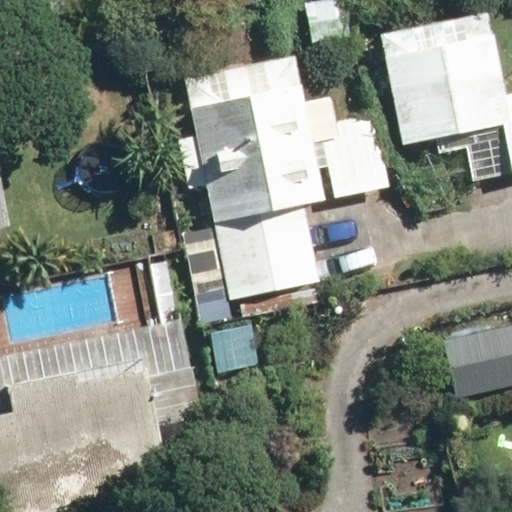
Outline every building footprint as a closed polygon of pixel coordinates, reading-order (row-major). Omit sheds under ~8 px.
[(356,0),(337,0),(292,8),(299,54),(364,43),(356,0)] [(378,33),(402,144),(498,123),(509,175),(511,174),(511,92),(504,94),(486,10),(378,33)] [(182,223),(200,305),(323,279),(306,203),(323,199),(317,170),(328,167),(334,196),(389,184),(374,114),(334,123),(328,95),(303,100),(293,52),(183,76),(213,216),(182,223)] [(211,330),(220,370),(266,361),(258,320),(211,330)] [(511,323),(439,340),(453,399),(511,384),(511,323)] [(0,412),(0,511),(31,511),(164,483),(135,354),(0,383),(0,405),(1,412),(0,412)]
